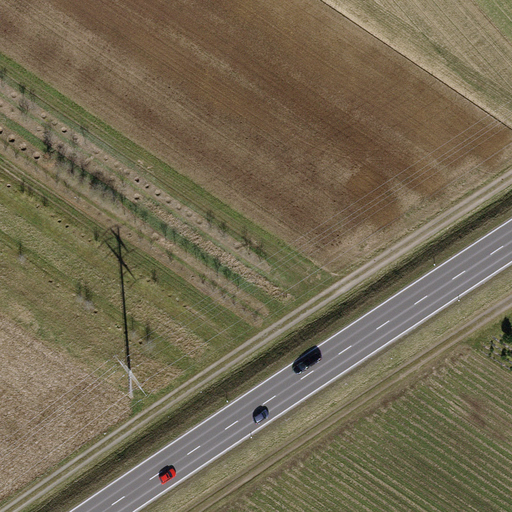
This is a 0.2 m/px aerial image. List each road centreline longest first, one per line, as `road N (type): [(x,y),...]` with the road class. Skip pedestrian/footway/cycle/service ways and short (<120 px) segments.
road 1 (track): [(511,179),(8,511)]
road 2 (primary): [(106,511),(511,242)]
road 3 (track): [(511,301),(191,511)]
